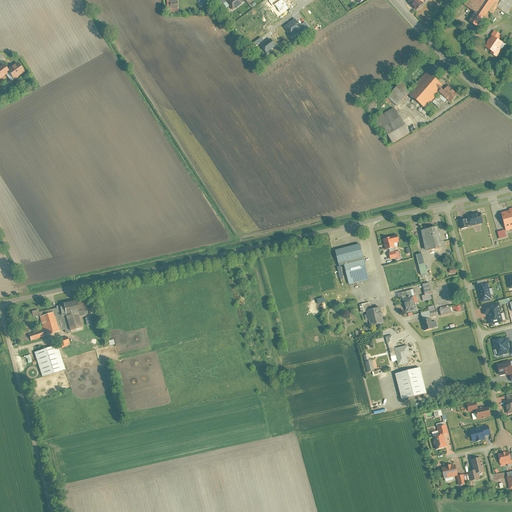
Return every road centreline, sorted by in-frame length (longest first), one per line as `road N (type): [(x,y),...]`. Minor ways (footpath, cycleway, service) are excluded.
road 1 (unclassified): [(362,223),(1,305)]
road 2 (residential): [(52,511),(1,305)]
road 3 (residential): [(362,223),(385,304),(422,347),(427,376)]
road 4 (tertiary): [(511,115),(391,0)]
road 5 (residential): [(448,205),(478,333)]
